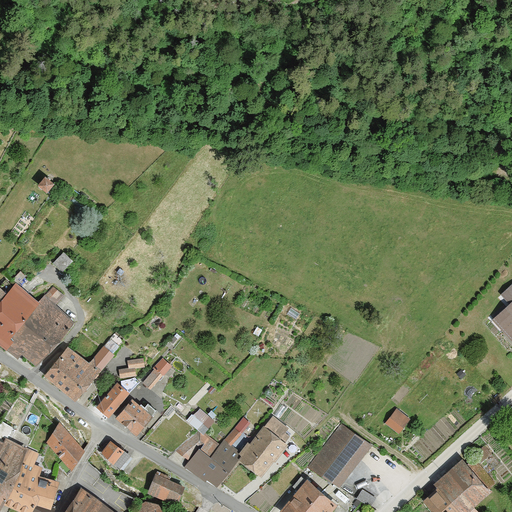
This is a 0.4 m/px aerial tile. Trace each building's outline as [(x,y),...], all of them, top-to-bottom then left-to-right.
[(46,192),(54,183),(46,176),(38,185),(46,192)] [(63,271),(72,261),(63,252),(54,262),(63,271)] [(16,283),(6,294),(0,302),(0,343),(7,349),(38,302),(16,283)] [(493,320),(511,339),(511,283),(501,294),(510,303),(493,320)] [(21,353),(36,365),(75,322),(55,306),(63,295),(53,287),(45,297),(44,296),(38,302),(7,349),(19,356),(21,353)] [(45,375),(76,399),(98,371),(100,372),(125,340),(115,333),(104,347),(103,346),(89,364),(67,347),(45,375)] [(151,389),(172,366),(163,357),(154,366),(156,368),(143,382),(151,389)] [(128,360),(129,368),(135,368),(144,367),(143,358),(128,360)] [(120,377),(135,375),(135,368),(129,368),(120,369),(120,377)] [(118,383),(97,406),(109,416),(139,381),(135,378),(118,383)] [(133,399),(117,416),(136,434),(152,417),(151,416),(156,410),(148,403),(144,406),(141,403),(139,404),(133,399)] [(188,421),(197,429),(209,415),(200,408),(188,421)] [(386,423),(398,433),(409,419),(397,409),(386,423)] [(264,426),(239,458),(262,476),(287,444),(279,438),(287,427),(273,416),(265,426),(264,426)] [(243,418),(225,439),(231,444),(250,423),(243,418)] [(47,443),(71,469),(84,449),(60,423),(47,443)] [(310,465),(340,487),(371,445),(341,423),(310,465)] [(213,456),(220,445),(200,430),(177,450),(189,460),(199,446),(213,456)] [(25,460),(34,464),(39,454),(6,438),(3,443),(0,441),(0,508),(3,503),(25,460)] [(189,460),(186,465),(218,487),(241,453),(224,440),(220,445),(213,456),(199,446),(189,460)] [(114,462),(120,467),(130,455),(111,441),(102,451),(113,463),(114,462)] [(423,500),(434,511),(466,511),(491,490),(489,489),(496,482),(475,458),(468,464),(462,458),(435,483),(438,486),(423,500)] [(49,509),(50,506),(57,481),(39,476),(42,467),(34,464),(25,460),(3,503),(22,511),(31,511),(37,504),(49,509)] [(184,486),(156,474),(148,491),(177,504),(184,486)] [(307,479),(280,511),(329,511),(337,504),(307,479)] [(88,511),(98,500),(82,487),(64,511),(88,511)] [(357,497),(371,505),(375,498),(362,490),(357,497)] [(88,511),(114,511),(98,500),(88,511)] [(163,511),(159,504),(144,501),(129,511),(163,511)]
